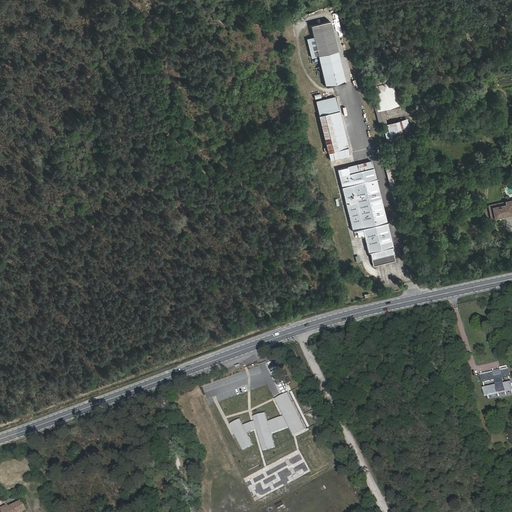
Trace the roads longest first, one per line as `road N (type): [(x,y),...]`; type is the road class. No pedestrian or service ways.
road 1 (secondary): [(511,279),(319,323),(0,438)]
road 2 (track): [(384,511),(297,330)]
road 3 (unknown): [(146,385),(189,511)]
